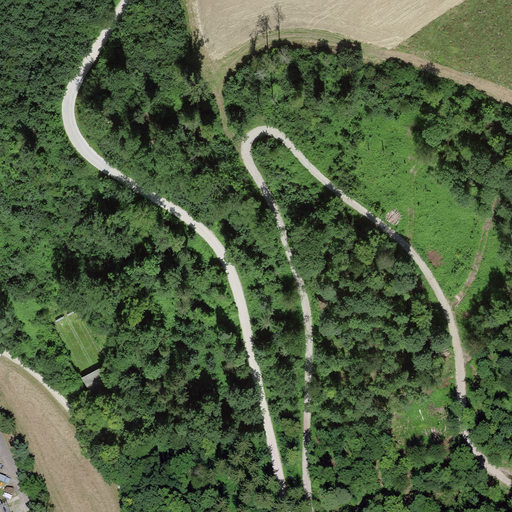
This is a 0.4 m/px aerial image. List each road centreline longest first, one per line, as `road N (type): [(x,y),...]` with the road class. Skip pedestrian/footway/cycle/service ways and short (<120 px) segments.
road 1 (track): [(511,485),(481,459),(462,428),(458,358),(440,293),(368,212),(311,173),(283,137),(261,131),(250,138),(249,161),(304,313),(308,511)]
road 2 (track): [(68,107),(78,149),(190,220),(225,259),(263,382),(288,511)]
road 3 (track): [(0,348),(76,414),(127,511)]
road 4 (track): [(68,107),(126,0)]
